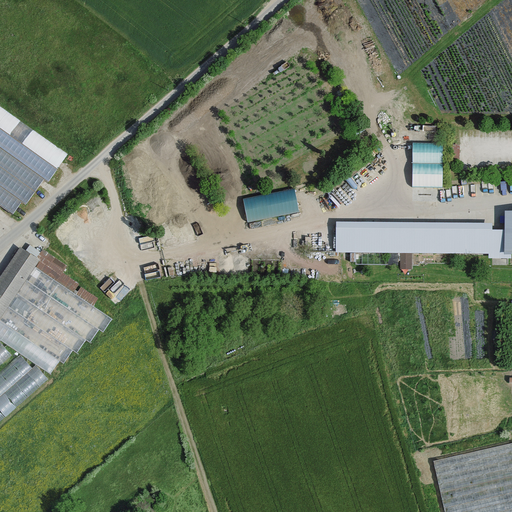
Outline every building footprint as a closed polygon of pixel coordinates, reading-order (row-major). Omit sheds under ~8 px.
[(0,198),(18,211),(25,201),(30,204),(47,177),(52,181),(72,150),(0,103),(0,198)] [(446,186),(447,144),(417,143),(415,185),(446,186)] [(247,197),(251,220),(302,211),(298,188),(247,197)] [(0,317),(41,259),(23,247),(0,280),(0,317)] [(414,253),(403,253),(402,267),(413,268),(414,253)] [(90,298),(93,292),(70,278),(66,284),(90,298)] [(0,366),(13,356),(0,341),(0,366)] [(33,368),(21,355),(0,373),(0,422),(48,379),(36,365),(33,368)] [(511,511),(511,443),(434,462),(445,511),(511,511)]
